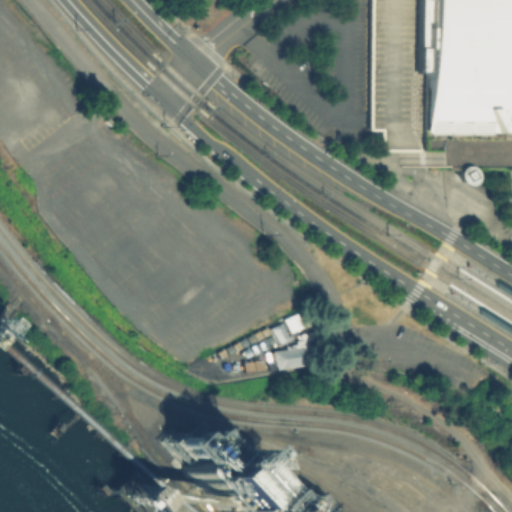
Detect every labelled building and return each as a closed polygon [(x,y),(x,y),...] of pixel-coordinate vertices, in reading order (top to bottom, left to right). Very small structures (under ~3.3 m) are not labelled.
[(420,0),(366,0),(366,129),(380,129),(380,149),(420,149),(420,0)] [(420,0),(420,133),(502,133),(501,46),(507,46),(507,0),(420,0)] [(474,177),(467,163),(452,171),(460,185),(474,177)] [(297,325),(292,313),(265,326),(273,343),(287,337),(285,332),(297,325)] [(265,348),(268,368),(302,363),(299,343),(265,348)] [(218,505),(182,466),(210,439),(241,472),(236,477),(253,495),(258,491),(267,502),(256,511),(219,511),(216,508),(218,505)] [(207,496),(218,505),(200,504),(150,500),(149,501),(159,511),(139,511),(131,503),(127,507),(121,501),(126,497),(123,493),(133,483),(136,486),(150,487),(150,491),(191,494),(207,496)]
